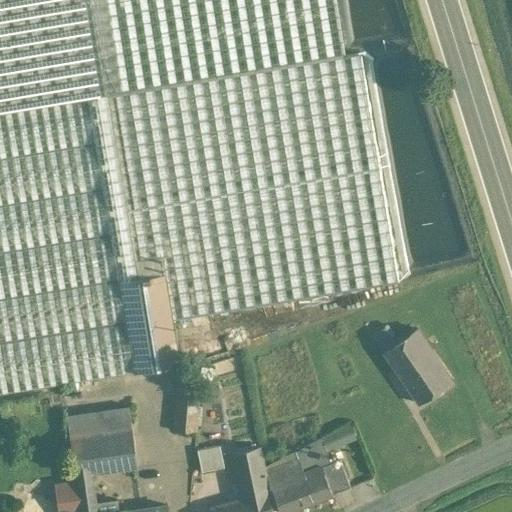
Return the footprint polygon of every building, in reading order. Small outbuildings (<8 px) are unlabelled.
[(0,0),(0,111),(88,97),(296,62),(285,0),(0,0)] [(334,244),(166,272),(173,319),(397,281),(359,53),(343,56),(334,0),(285,0),(296,62),(304,61),(334,244)] [(296,62),(107,94),(138,277),(166,272),(334,244),(304,61),(296,62)] [(138,277),(107,94),(88,97),(118,280),(133,372),(180,364),(173,319),(166,272),(138,277)] [(0,111),(0,299),(118,280),(88,97),(0,111)] [(118,280),(0,299),(0,394),(133,373),(133,372),(118,280)] [(365,326),(382,352),(394,344),(377,318),(365,326)] [(394,344),(382,352),(402,380),(435,357),(415,329),(394,344)] [(224,337),(179,352),(184,365),(228,351),(224,337)] [(450,379),(435,357),(402,380),(417,402),(450,379)] [(212,370),(200,369),(199,377),(199,378),(212,379),(212,370)] [(199,377),(177,377),(173,430),(196,430),(199,378),(199,377)] [(129,405),(66,415),(70,436),(132,427),(129,405)] [(132,427),(70,436),(76,475),(92,473),(138,466),(132,427)] [(328,438),(336,452),(353,443),(345,429),(328,438)] [(320,437),(305,446),(309,457),(313,456),(316,466),(287,479),(288,481),(303,475),(305,480),(323,473),(323,474),(331,471),(329,463),(320,437)] [(219,445),(197,450),(201,471),(224,467),(219,445)] [(261,446),(233,452),(236,469),(264,463),(261,446)] [(305,446),(265,467),(266,471),(309,457),(305,446)] [(309,457),(266,471),(269,488),(272,487),(288,481),(287,479),(316,466),(313,456),(309,457)] [(350,487),(339,459),(329,463),(331,471),(323,474),(331,494),(350,487)] [(264,463),(236,469),(239,483),(243,483),(245,496),(267,490),(270,490),(269,488),(266,471),(265,467),(264,463)] [(92,473),(76,475),(77,481),(59,484),(63,511),(77,511),(81,511),(117,511),(119,511),(117,499),(96,502),(92,473)] [(288,481),(272,487),(281,511),(283,511),(331,494),(323,474),(323,473),(305,480),(303,475),(288,481)] [(245,496),(210,507),(211,511),(273,511),(267,490),(245,496)]
